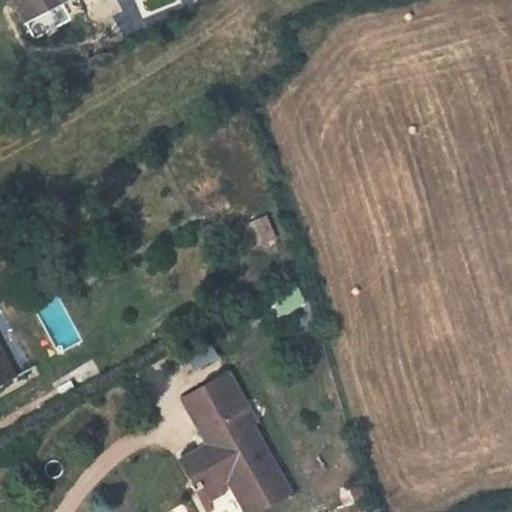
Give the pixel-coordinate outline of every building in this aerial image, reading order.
[(12,0),(18,10),(36,0),(41,9),(57,0),(12,0)] [(36,0),(18,10),(23,19),(41,9),(36,0)] [(280,248),(266,216),(240,226),(249,249),(262,243),(266,253),(280,248)] [(55,223),(38,230),(43,243),(60,236),(55,223)] [(300,301),(293,286),(276,295),(283,309),(300,301)] [(230,316),(228,329),(239,331),(241,318),(230,316)] [(0,385),(15,378),(0,349),(0,385)] [(249,424),(241,410),(246,407),(227,373),(182,399),(204,439),(207,437),(210,444),(183,459),(196,482),(191,484),(190,485),(193,491),(196,489),(203,501),(220,491),(216,483),(226,478),(228,481),(245,511),(256,511),(288,493),(249,424)] [(254,420),(246,407),(241,410),(249,424),(254,420)]
